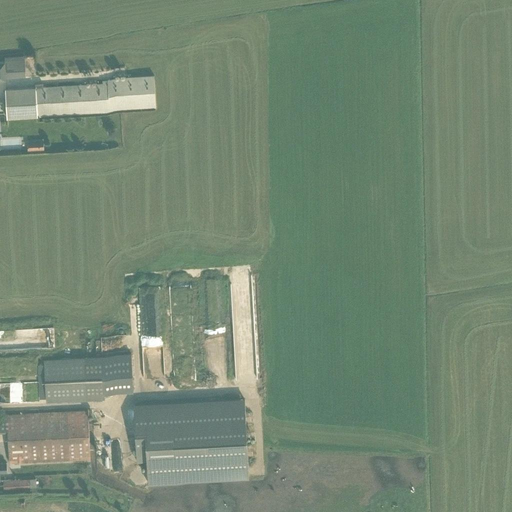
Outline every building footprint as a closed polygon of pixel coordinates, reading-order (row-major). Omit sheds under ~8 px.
[(7,61),(0,61),(0,78),(6,78),(6,75),(25,74),(24,55),(7,56),(7,61)] [(6,89),(8,117),(154,108),(152,77),(105,80),(105,83),(43,86),(43,83),(38,84),(38,87),(6,89)] [(28,142),(29,150),(42,149),(42,142),(28,142)] [(45,355),(46,397),(105,395),(105,389),(134,388),(132,352),(45,355)] [(29,357),(12,358),(12,376),(29,376),(29,357)] [(150,456),(151,478),(246,473),(241,400),(137,406),(140,457),(150,456)] [(0,411),(0,429),(12,429),(14,457),(90,453),(87,406),(0,411)] [(0,445),(0,478),(1,478),(1,470),(9,470),(8,459),(1,459),(0,445)] [(6,478),(7,488),(31,487),(30,477),(6,478)]
